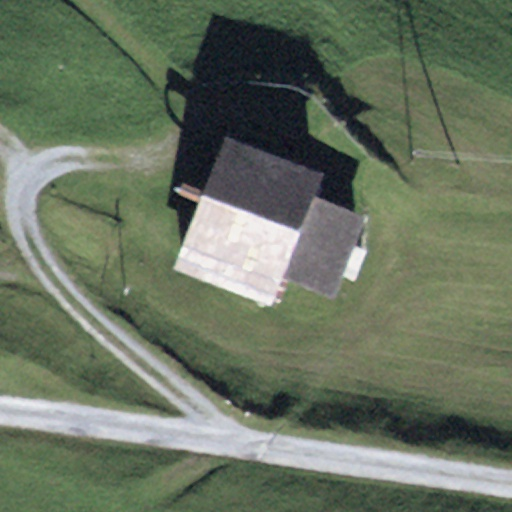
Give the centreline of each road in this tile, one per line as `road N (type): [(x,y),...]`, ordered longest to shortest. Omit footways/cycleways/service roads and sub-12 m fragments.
road 1 (track): [(233,443),(64,289),(32,245),(22,215),(43,173),(68,161),(166,152),(190,133),(192,109),(165,75),(83,0)]
road 2 (track): [(0,413),(511,489)]
road 3 (track): [(233,443),(141,500),(146,511)]
